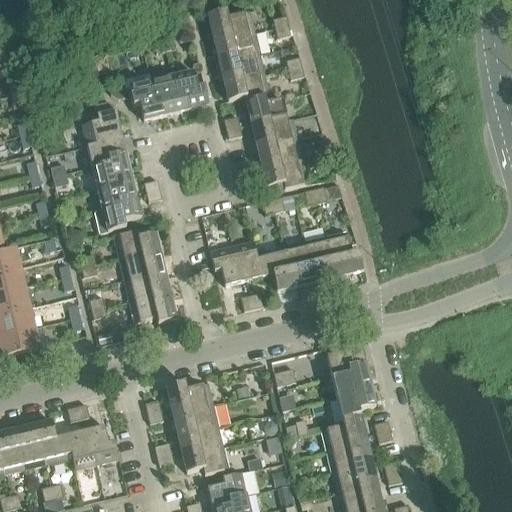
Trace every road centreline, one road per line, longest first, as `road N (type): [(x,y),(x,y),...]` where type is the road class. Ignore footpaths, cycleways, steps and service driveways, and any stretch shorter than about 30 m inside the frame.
road 1 (residential): [(511,250),(309,329)]
road 2 (residential): [(158,137),(217,125),(234,201),(173,215)]
road 3 (residential): [(376,325),(422,511)]
road 4 (residential): [(204,355),(173,215)]
road 5 (residential): [(156,511),(118,375)]
road 6 (residential): [(376,325),(511,286)]
road 7 (tertiary): [(490,0),(511,127)]
road 8 (residential): [(0,400),(118,375)]
